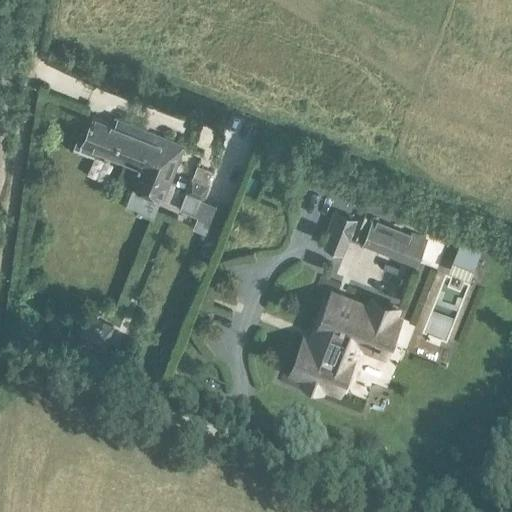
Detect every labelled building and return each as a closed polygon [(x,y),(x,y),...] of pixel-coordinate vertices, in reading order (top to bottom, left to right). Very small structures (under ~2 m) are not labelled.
[(90,114),(83,131),(80,130),(73,148),(95,156),(97,150),(98,151),(99,147),(138,163),(149,135),(142,132),(144,128),(116,117),(113,123),(90,114)] [(149,135),(138,163),(130,184),(165,198),(186,143),(144,128),(142,132),(149,135)] [(182,190),(184,191),(179,206),(195,212),(200,198),(202,198),(207,183),(205,183),(210,169),(195,163),(190,176),(188,175),(182,190)] [(250,175),(244,189),(256,195),(262,181),(250,175)] [(229,210),(203,200),(197,219),(222,229),(229,210)] [(375,218),(365,242),(416,262),(425,238),(375,218)] [(458,251),(477,259),(481,249),(462,242),(458,251)] [(312,347),(302,344),(291,372),(305,378),(303,382),(322,389),(324,385),(340,391),(362,334),(375,339),(373,344),(379,346),(381,342),(390,345),(400,319),(394,316),(398,307),(373,297),(370,307),(344,296),(341,305),(327,299),(316,327),(320,328),(312,347)] [(67,338),(102,352),(107,340),(105,339),(110,324),(95,318),(86,318),(77,314),(67,338)]
